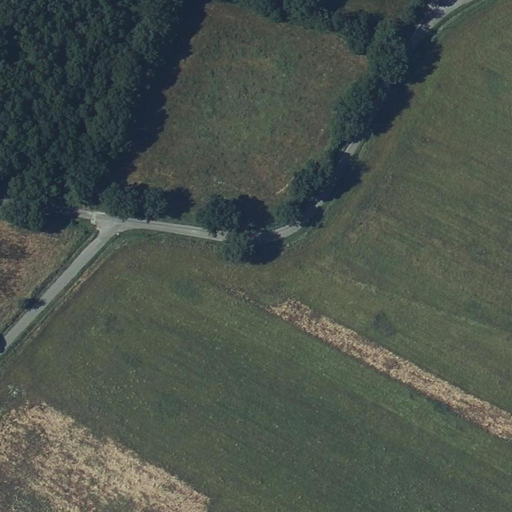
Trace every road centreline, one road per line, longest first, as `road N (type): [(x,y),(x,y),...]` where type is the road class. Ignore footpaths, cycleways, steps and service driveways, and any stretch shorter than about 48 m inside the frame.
road 1 (residential): [(114,225),(149,220),(256,232),(297,218),(414,34)]
road 2 (residential): [(0,343),(114,225)]
